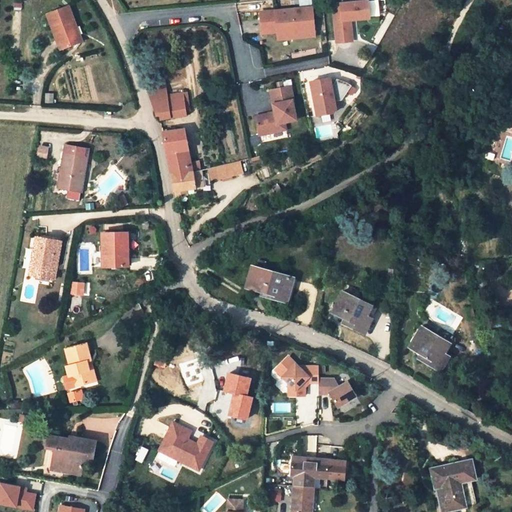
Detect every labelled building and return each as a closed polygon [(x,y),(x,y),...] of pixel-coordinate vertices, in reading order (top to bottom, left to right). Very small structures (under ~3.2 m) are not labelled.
[(367,0),(366,0),(333,4),(338,42),(354,40),(352,19),(370,17),(367,0)] [(75,23),(68,6),(46,15),(60,50),(78,42),(72,25),(75,23)] [(313,6),(277,9),(277,15),(263,16),(265,34),(283,33),(283,38),(317,35),(313,6)] [(72,25),(78,42),(82,41),(75,23),(72,25)] [(327,76),(310,79),(316,113),(329,111),(331,108),(329,99),(336,98),(346,84),(333,76),(329,83),(327,76)] [(166,88),(161,78),(146,85),(145,85),(148,93),(166,88)] [(289,85),(269,88),(273,113),(269,114),(264,112),(252,114),(254,127),(263,125),(264,131),(282,128),(281,121),(293,118),(289,99),(292,99),(289,85)] [(166,88),(148,93),(155,115),(156,115),(158,116),(158,117),(159,120),(185,115),(185,112),(189,112),(186,93),(173,95),(173,91),(166,92),(166,88)] [(170,173),(191,169),(184,128),(162,132),(163,134),(165,147),(170,173)] [(67,189),(81,192),(88,148),(66,145),(65,153),(63,152),(58,188),(67,189)] [(49,148),(39,146),(37,156),(47,158),(49,148)] [(220,166),(223,178),(231,176),(243,173),(240,161),(220,166)] [(223,178),(220,166),(209,169),(212,181),(223,178)] [(193,184),(202,183),(200,167),(191,169),(170,173),(174,191),(180,190),(194,188),(193,184)] [(81,192),(67,189),(65,198),(79,200),(81,192)] [(102,266),(128,266),(127,232),(101,233),(102,266)] [(34,276),(54,280),(61,241),(35,237),(33,248),(38,249),(34,276)] [(33,248),(28,275),(34,276),(38,249),(33,248)] [(270,294),(269,297),(286,302),(292,279),(251,268),(246,287),(262,292),(270,294)] [(82,283),(71,282),(70,293),(82,294),(82,283)] [(367,316),(372,306),(342,291),(333,312),(345,318),(350,320),(348,325),(365,333),(372,318),(367,316)] [(444,354),(449,344),(421,327),(409,347),(421,354),(425,357),(423,360),(440,370),(448,356),(444,354)] [(62,376),(64,389),(97,381),(91,360),(90,361),(84,342),(62,348),(66,363),(62,365),(64,375),(62,376)] [(309,384),(317,384),(317,379),(317,368),(298,368),(298,359),(287,359),(277,370),(285,377),(282,380),(289,386),(297,392),(297,398),(306,398),(306,389),(309,384)] [(277,370),(275,373),(282,380),(285,377),(277,370)] [(333,380),(317,379),(317,384),(317,395),(330,395),(337,408),(355,398),(346,383),(337,388),(333,380)] [(80,389),(66,393),(69,401),(83,397),(80,389)] [(351,409),(359,405),(356,398),(347,402),(351,409)] [(498,409),(496,402),(489,403),(490,411),(498,409)] [(173,422),(168,433),(159,450),(197,469),(208,450),(186,438),(190,431),(173,422)] [(46,447),(55,448),(53,461),(65,463),(63,471),(79,474),(81,462),(90,464),(94,441),(77,438),(76,443),(69,442),(69,440),(48,436),(46,447)] [(477,478),(472,459),(468,460),(431,468),(435,488),(440,487),(446,511),(476,505),(470,480),(475,479),(477,478)] [(63,471),(65,463),(53,461),(51,469),(63,471)] [(345,464),(336,464),(291,461),(290,476),(294,476),(314,477),(327,477),(327,481),(334,481),(344,482),(345,464)] [(294,476),(293,486),(313,487),(314,477),(294,476)] [(26,487),(0,482),(0,503),(32,509),(35,494),(25,492),(26,487)] [(310,511),(313,487),(293,486),(291,511),(310,511)] [(281,490),(271,490),(270,501),(280,502),(281,490)] [(244,511),(245,500),(230,500),(229,511),(244,511)]
